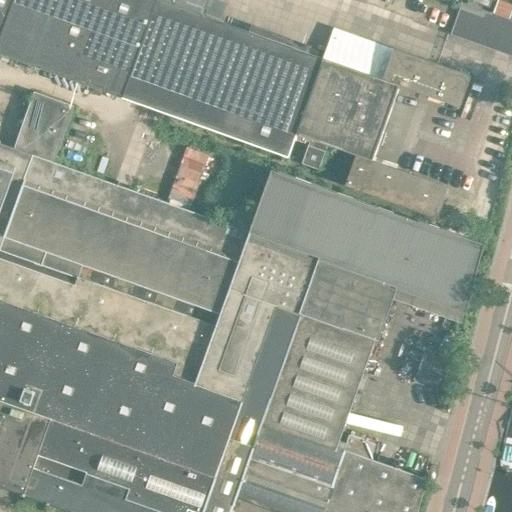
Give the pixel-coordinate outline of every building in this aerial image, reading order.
[(0,0),(0,53),(121,98),(288,157),(296,132),(311,137),(303,161),(318,166),(326,143),(356,154),(372,159),(399,84),(383,79),(323,57),(203,15),(208,0),(0,0)] [(497,0),(493,13),(507,17),(510,8),(511,6),(511,3),(501,0),(497,0)] [(450,34),(511,55),(511,20),(461,2),(450,34)] [(383,79),(399,84),(459,105),(470,75),(394,48),(383,79)] [(484,243),(420,221),(419,222),(272,169),(249,233),(52,163),(73,105),(34,92),(14,149),(0,144),(0,485),(21,493),(21,496),(67,511),(416,511),(426,479),(369,459),(374,444),(349,435),(344,450),(336,447),(375,337),(378,338),(395,288),(465,313),(484,243)] [(496,133),(504,136),(509,122),(501,119),(496,133)] [(209,152),(189,146),(177,187),(197,193),(209,152)] [(372,159),(356,154),(345,184),(436,217),(445,193),(447,187),(372,159)] [(424,352),(416,375),(438,383),(446,360),(424,352)]
